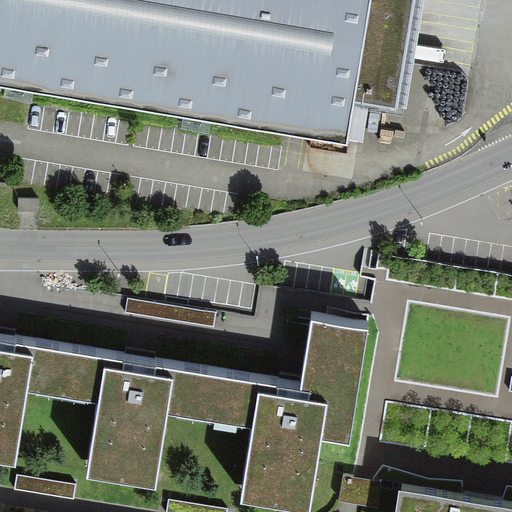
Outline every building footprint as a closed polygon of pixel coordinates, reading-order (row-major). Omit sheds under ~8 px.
[(0,0),(0,82),(361,140),(367,102),(398,107),(415,0),(0,0)] [(217,326),(220,312),(132,299),(129,313),(217,326)] [(371,320),(307,311),(297,376),(284,375),(134,353),(0,333),(0,458),(16,461),(26,393),(92,402),(82,473),(157,484),(167,412),(245,423),(234,496),(313,508),(323,436),(354,441),(371,320)] [(383,480),(345,474),(341,499),(379,506),(383,480)] [(79,498),(80,483),(19,477),(18,493),(79,498)] [(399,478),(393,511),(511,511),(511,497),(497,495),(399,478)] [(172,500),(170,511),(231,511),(232,506),(172,500)]
